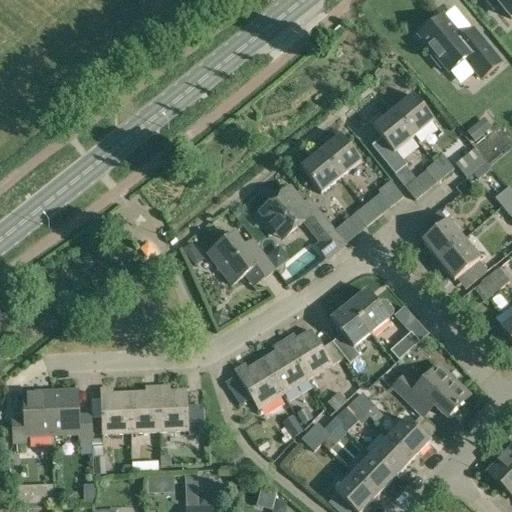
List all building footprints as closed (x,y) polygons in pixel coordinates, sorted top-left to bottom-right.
[(511,0),(482,0),(493,13),(499,8),(511,22),(511,21),(511,0)] [(416,38),(432,56),(430,58),(440,71),(442,69),(449,77),(465,63),(482,82),(503,64),(473,29),(462,38),(443,15),(437,20),(435,17),(421,29),(423,32),(416,38)] [(391,113),(412,139),(432,123),(411,97),(391,113)] [(412,139),(391,113),(371,129),(379,140),(370,147),(393,176),(405,167),(394,153),(412,139)] [(474,143),(491,130),(483,120),(466,134),(474,143)] [(340,138),(320,154),(341,180),(361,164),(340,138)] [(454,167),(456,169),(466,181),(485,165),(463,140),(451,150),(461,162),(454,167)] [(320,197),(341,180),(320,154),(300,171),(320,197)] [(443,179),(452,172),(442,159),(433,166),(443,179)] [(424,173),(426,175),(434,186),(443,179),(433,166),(424,173)] [(377,194),(389,209),(401,199),(389,185),(377,194)] [(502,210),(511,202),(511,195),(507,190),(494,200),(502,210)] [(339,243),(333,235),(307,203),(301,209),(291,196),(283,202),(280,199),(260,215),(274,233),(279,229),(286,238),(304,224),(326,252),(339,243)] [(364,209),(374,222),(383,215),(372,202),(364,209)] [(511,202),(502,210),(509,218),(511,222),(511,202)] [(355,216),(365,229),(374,222),(364,209),(355,216)] [(437,263),(462,242),(446,222),(421,243),(437,263)] [(237,234),(210,254),(236,287),(247,278),(255,288),(262,283),(270,277),(274,273),(251,243),(247,246),(237,234)] [(462,242),(437,263),(453,283),(479,262),(462,242)] [(489,278),(500,290),(508,284),(498,271),(489,278)] [(489,278),(481,285),(491,297),(500,290),(489,278)] [(389,323),(387,321),(393,316),(394,311),(386,303),(381,303),(377,307),(366,293),(348,307),(370,337),(389,323)] [(358,358),(352,351),(370,337),(348,307),(329,321),(341,337),(332,344),(348,366),(358,358)] [(511,348),(511,321),(499,332),(511,348)] [(289,339),(282,343),(305,382),(330,367),(310,333),(292,344),(289,339)] [(399,361),(420,343),(411,333),(391,352),(399,361)] [(260,363),(280,397),(305,382),(282,343),(275,348),(278,353),(260,363)] [(256,412),(280,397),(260,363),(243,374),(240,369),(233,373),(256,412)] [(407,375),(396,387),(392,390),(423,421),(438,406),(450,417),(471,395),(440,366),(419,387),(407,375)] [(130,395),(131,436),(159,435),(158,389),(150,390),(150,395),(130,395)] [(158,389),(159,435),(188,434),(187,394),(166,395),(166,389),(158,389)] [(102,437),(131,436),(130,395),(110,396),(109,391),(100,392),(102,437)] [(50,393),(52,439),(79,438),(79,443),(91,442),(90,417),(78,417),(77,392),(50,393)] [(339,392),(327,404),(336,413),(347,402),(339,392)] [(52,439),(50,393),(24,395),(25,420),(12,420),(13,446),(26,445),(25,440),(52,439)] [(361,397),(353,404),(365,416),(368,419),(369,418),(376,424),(382,418),(373,409),(361,397)] [(368,419),(365,416),(353,404),(345,412),(357,424),(358,423),(361,426),(368,419)] [(313,420),(306,408),(296,414),(302,426),(313,420)] [(282,423),(292,439),(303,432),(293,416),(282,423)] [(388,441),(411,463),(428,445),(405,423),(388,441)] [(308,434),(320,446),(328,438),(316,426),(308,434)] [(308,434),(300,442),(312,454),(320,446),(308,434)] [(370,459),(393,481),(411,463),(388,441),(370,459)] [(511,449),(488,474),(509,493),(511,489),(511,449)] [(95,458),(95,475),(106,475),(105,458),(103,458),(95,458)] [(393,481),(370,459),(352,477),(375,499),(393,481)] [(158,462),(132,463),(132,473),(159,472),(158,467),(158,462)] [(363,511),(375,499),(352,477),(335,495),(352,511),(363,511)] [(83,485),(83,505),(95,506),(95,485),(83,485)] [(38,506),(37,488),(16,488),(17,507),(38,506)]
